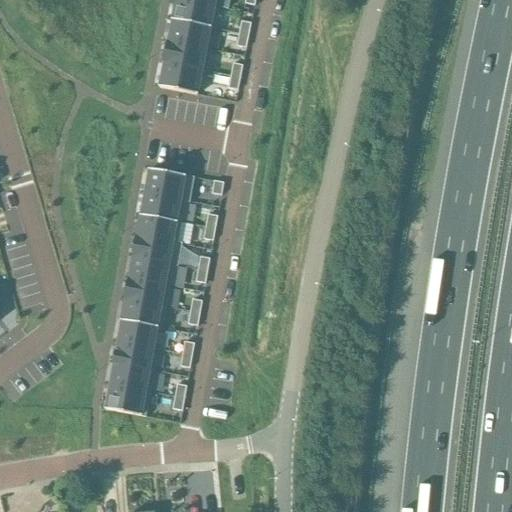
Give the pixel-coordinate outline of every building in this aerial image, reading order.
[(210,29),(210,30),(215,31),(219,10),(219,7),(215,6),(214,8),(177,0),(173,22),(210,29)] [(206,50),(206,49),(210,31),(210,30),(210,29),(173,22),(172,24),(169,43),(206,50)] [(239,35),(249,37),(251,24),(242,22),(239,35)] [(246,49),(249,37),(239,35),(237,47),(246,49)] [(211,50),(206,49),(206,50),(169,43),(168,45),(164,64),(202,72),(202,73),(207,73),(210,54),(211,50)] [(202,72),(164,64),(159,89),(197,96),(201,75),(202,73),(202,72)] [(233,65),(231,77),(241,79),(243,67),(233,65)] [(241,79),(231,77),(229,90),(238,92),(241,79)] [(185,202),(185,204),(190,205),(191,201),(191,197),(195,179),(183,177),(150,171),(145,195),(185,202)] [(212,195),(222,197),(224,184),(214,182),(212,195)] [(181,224),(185,204),(185,202),(145,195),(142,214),(141,216),(181,224)] [(181,224),(141,216),(137,238),(178,245),(178,244),(178,243),(181,224)] [(208,216),(206,228),(216,230),(218,217),(208,216)] [(216,230),(206,228),(206,231),(204,241),(210,242),(213,242),(216,230)] [(137,238),(133,259),(174,266),(174,267),(178,268),(179,266),(182,245),(183,245),(178,244),(178,245),(137,238)] [(208,272),(210,260),(201,258),(198,271),(208,272)] [(174,266),(133,259),(130,280),(170,287),(174,267),(174,266)] [(206,285),(208,272),(198,271),(196,283),(206,285)] [(166,309),(170,287),(130,280),(126,301),(166,309)] [(157,329),(157,330),(162,331),(166,309),(126,301),(122,323),(157,329)] [(191,313),(200,315),(202,302),(193,301),(191,313)] [(198,327),(200,315),(191,313),(188,326),(198,327)] [(122,323),(118,344),(154,350),(157,330),(157,329),(122,323)] [(185,343),(183,356),(192,357),(195,345),(185,343)] [(118,344),(114,365),(150,372),(150,370),(153,352),(154,350),(118,344)] [(181,368),(190,370),(192,357),(183,356),(181,368)] [(114,365),(110,386),(151,394),(154,375),(155,371),(150,370),(150,372),(114,365)] [(151,394),(110,386),(110,389),(106,411),(146,418),(150,397),(151,394)] [(185,400),(187,387),(177,386),(175,398),(185,400)] [(185,400),(175,398),(173,411),(183,412),(185,400)]
